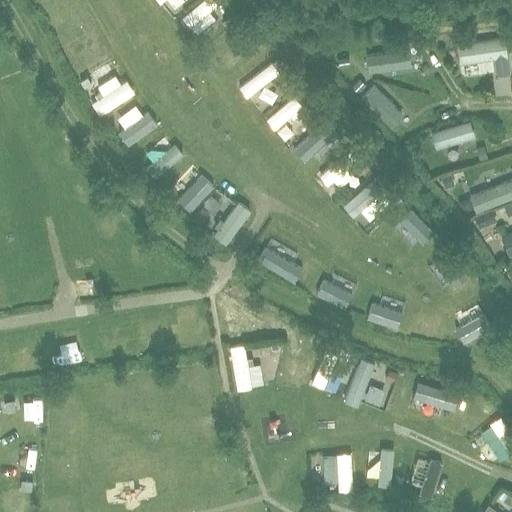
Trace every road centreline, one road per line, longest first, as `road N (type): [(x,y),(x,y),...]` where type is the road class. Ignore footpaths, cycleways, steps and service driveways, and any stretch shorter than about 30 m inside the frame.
road 1 (track): [(398,277),(229,175),(160,93),(104,0)]
road 2 (track): [(229,270),(325,316),(473,366),(511,400)]
road 3 (track): [(511,478),(356,422)]
